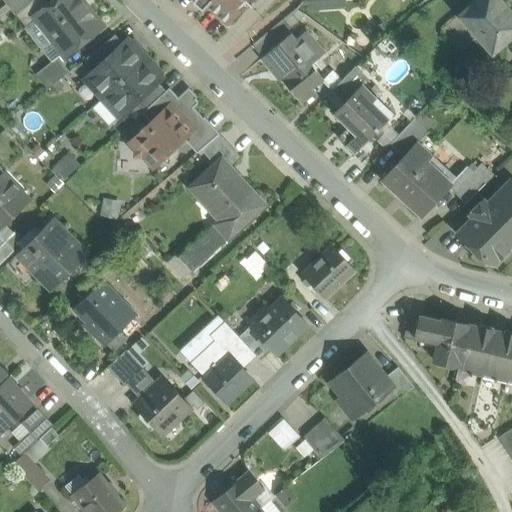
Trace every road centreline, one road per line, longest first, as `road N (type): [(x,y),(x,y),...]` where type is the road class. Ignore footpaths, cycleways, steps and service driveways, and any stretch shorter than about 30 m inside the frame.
road 1 (residential): [(137,0),(411,265)]
road 2 (residential): [(411,265),(170,499)]
road 3 (residential): [(170,499),(0,316)]
